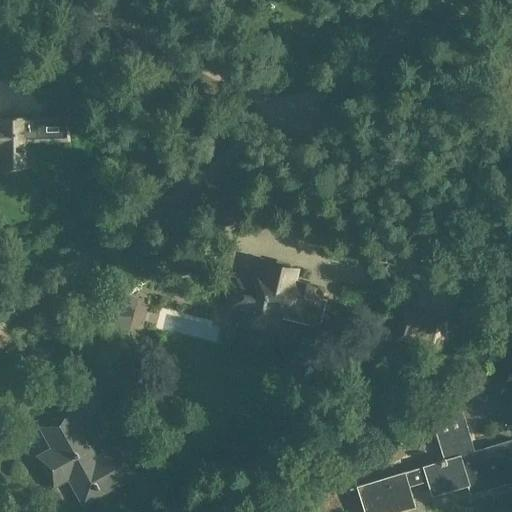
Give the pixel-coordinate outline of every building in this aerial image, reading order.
[(37,119),(23,119),(23,118),(0,118),(0,146),(1,167),(24,166),(23,143),(69,141),(69,116),(37,116),(37,119)] [(194,264),(197,252),(177,246),(174,258),(194,264)] [(253,283),(237,279),(231,305),(247,309),(243,323),(276,330),(281,310),(301,315),(303,304),(319,308),(322,297),(324,288),(295,281),(297,271),(269,265),(266,274),(256,272),(253,283)] [(443,345),(450,318),(422,312),(409,308),(402,336),(416,339),(443,345)] [(367,511),(390,511),(416,505),(409,481),(429,475),(433,489),(468,479),(472,493),(511,480),(511,439),(475,450),(461,403),(433,411),(446,457),(442,458),(443,460),(359,485),(367,511)] [(54,486),(68,478),(83,503),(136,474),(119,445),(97,457),(70,409),(40,426),(52,448),(37,457),(54,486)]
